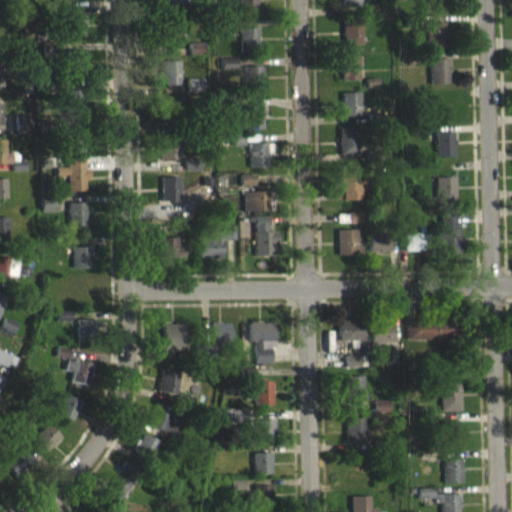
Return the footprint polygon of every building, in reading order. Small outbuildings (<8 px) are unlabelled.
[(10,0),(10,8),(36,8),(36,0),(10,0)] [(180,0),(160,0),(160,13),(180,14),(180,0)] [(254,0),(236,0),(237,10),(255,10),(254,0)] [(339,0),(340,16),(359,16),(358,0),(339,0)] [(420,0),(443,0),(443,11),(421,11),(420,0)] [(65,45),(84,45),(84,25),(66,24),(65,45)] [(230,42),(231,30),(215,30),(215,41),(230,42)] [(360,53),(360,32),(341,31),(340,53),(360,53)] [(443,31),(424,31),(424,57),(442,57),(443,31)] [(180,53),(181,33),(166,33),(165,53),(180,53)] [(238,60),(256,60),(255,37),(237,37),(238,60)] [(203,52),(188,52),(188,64),(203,64),(203,52)] [(84,59),(63,58),(62,76),(84,77),(84,59)] [(358,65),(338,65),(339,89),(358,89),(358,65)] [(234,67),(219,68),(220,78),(234,78),(234,67)] [(428,68),(428,94),(447,93),(447,68),(428,68)] [(160,94),(179,94),(178,70),(160,70),(160,94)] [(242,76),(243,100),(261,99),(261,75),(242,76)] [(202,100),(201,87),(186,88),(186,101),(202,100)] [(359,125),(358,101),(340,102),(340,126),(359,125)] [(63,105),(63,123),(81,123),(82,105),(63,105)] [(177,108),(160,109),(160,125),(178,124),(177,108)] [(244,139),(262,138),(261,114),(243,115),(244,139)] [(30,124),(15,125),(15,140),(30,140),(30,124)] [(83,162),(83,138),(67,137),(66,161),(83,162)] [(356,137),(337,138),(338,164),(357,164),(356,137)] [(434,167),(453,166),(452,141),(434,141),(434,167)] [(227,155),(242,155),(242,143),(227,143),(227,155)] [(177,169),(177,148),(158,148),(159,169),(177,169)] [(247,153),(247,177),(266,176),(266,166),(270,166),(270,153),(247,153)] [(361,209),(360,200),(366,199),(365,189),(357,189),(357,174),(339,175),(339,209),(361,209)] [(64,201),(84,200),(83,176),(54,177),(55,190),(64,190),(64,201)] [(238,184),(238,195),(254,194),(254,184),(238,184)] [(178,186),(160,186),(160,210),(178,210),(178,186)] [(454,186),(433,186),(434,211),(454,210),(454,186)] [(267,221),(266,200),(240,201),(241,222),(267,221)] [(39,221),(56,222),(56,207),(39,206),(39,221)] [(85,235),(85,212),(66,212),(67,235),(85,235)] [(458,263),(456,220),(441,221),(442,263),(458,263)] [(361,222),(346,222),(346,232),(361,232),(361,222)] [(266,225),(252,226),(253,265),(271,265),(271,254),(275,254),(275,241),(267,241),(266,225)] [(402,260),(425,260),(425,234),(416,234),(415,242),(402,242),(402,260)] [(198,268),(221,267),(220,250),(234,249),(234,235),(222,235),(222,240),(207,241),(207,246),(198,246),(198,268)] [(355,238),(335,239),(336,264),(361,264),(361,255),(356,255),(355,238)] [(367,242),(367,262),(389,262),(388,242),(367,242)] [(183,266),(182,256),(176,256),(176,247),(157,247),(157,267),(183,266)] [(88,256),(64,256),(65,268),(69,267),(69,277),(89,277),(88,256)] [(0,287),(15,288),(16,268),(0,266),(0,287)] [(69,320),(56,321),(56,330),(69,330),(69,320)] [(405,348),(454,349),(455,328),(405,327),(405,348)] [(93,328),(75,329),(75,353),(94,353),(93,328)] [(362,330),(337,330),(338,350),(362,350),(362,330)] [(229,352),(228,331),(208,332),(209,353),(229,352)] [(252,373),(269,372),(269,358),(273,358),(272,331),(247,331),(247,351),(252,351),(252,373)] [(391,332),(369,333),(369,352),(391,352),(391,332)] [(160,359),(185,359),(186,334),(161,334),(160,359)] [(68,358),(54,356),(53,366),(67,368),(68,358)] [(0,374),(12,378),(15,366),(0,361),(0,374)] [(359,365),(343,364),(343,376),(359,377),(359,365)] [(63,380),(70,381),(68,391),(86,394),(89,372),(64,368),(63,380)] [(156,401),(175,403),(177,381),(158,380),(156,401)] [(362,385),(343,385),(343,408),(363,408),(362,385)] [(271,414),(271,388),(251,388),(251,414),(271,414)] [(459,420),(458,389),(438,390),(439,421),(459,420)] [(53,422),(71,431),(80,411),(62,403),(53,422)] [(387,409),(371,410),(372,422),(387,421),(387,409)] [(145,435),(172,443),(179,420),(152,412),(145,435)] [(219,433),(246,432),(245,419),(219,419),(219,433)] [(363,427),(344,427),(344,452),(363,452),(363,427)] [(272,451),(272,430),(253,429),(253,451),(272,451)] [(460,455),(459,429),(440,430),(441,455),(460,455)] [(59,446),(46,433),(31,448),(45,461),(59,446)] [(158,451),(140,443),(133,458),(151,467),(158,451)] [(2,470),(11,485),(32,472),(23,457),(2,470)] [(251,483),(270,483),(270,462),(251,462),(251,483)] [(459,468),(441,468),(442,492),(460,492),(459,468)] [(118,510),(137,479),(121,469),(102,501),(118,510)] [(228,498),(241,498),(241,489),(228,490),(228,498)] [(271,494),(251,495),(251,511),(257,511),(271,511),(271,494)] [(431,497),(416,498),(416,507),(431,507),(431,497)] [(438,511),(457,511),(457,503),(433,503),(434,511),(439,511),(438,511)]
